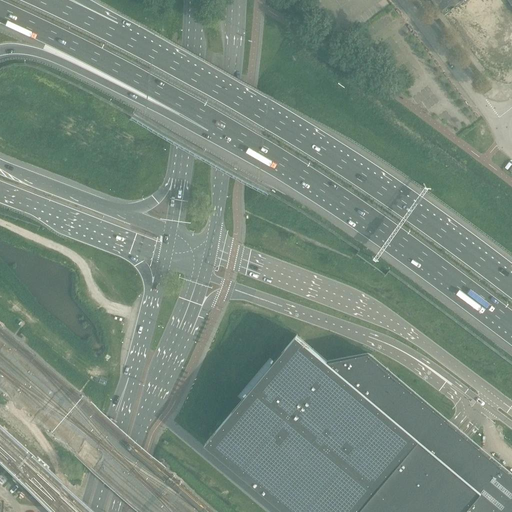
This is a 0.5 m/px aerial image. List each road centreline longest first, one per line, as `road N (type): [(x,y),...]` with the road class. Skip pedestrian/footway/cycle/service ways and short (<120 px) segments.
road 1 (motorway): [(511,287),(338,162),(114,33)]
road 2 (motorway): [(228,131),(324,188),(511,325)]
road 3 (unclassified): [(511,409),(408,332),(210,252)]
road 4 (unclassified): [(236,291),(395,346),(511,427)]
road 5 (motorway): [(0,13),(228,131)]
road 6 (secondary): [(210,252),(239,0)]
road 7 (motorway): [(0,55),(48,59),(146,105),(228,131)]
road 8 (secondary): [(116,511),(142,427),(184,335)]
road 9 (secondary): [(196,0),(178,179)]
road 10 (track): [(0,294),(83,365),(133,373)]
road 11 (unclassified): [(499,126),(405,0)]
road 12 (secondary): [(131,379),(111,410),(81,511)]
road 13 (secondary): [(131,379),(95,511)]
road 14 (motorway): [(0,193),(125,248)]
road 15 (motorway): [(120,214),(0,165)]
